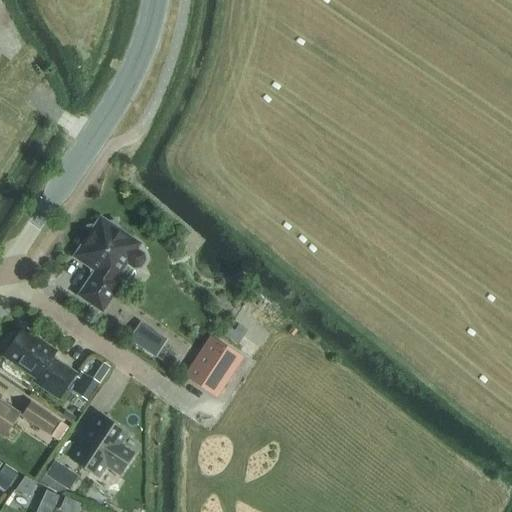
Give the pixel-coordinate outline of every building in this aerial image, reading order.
[(121,283),(115,278),(125,264),(134,270),(141,269),(146,260),(145,253),(136,247),(137,245),(118,231),(116,221),(106,223),(101,220),(97,225),(87,227),(89,237),(76,257),(92,267),(91,270),(92,274),(94,276),(81,295),(103,310),(121,283)] [(155,357),(164,343),(167,339),(140,321),(129,339),(155,357)] [(34,382),(59,399),(75,375),(51,359),(56,351),(22,329),(17,337),(12,337),(7,345),(8,349),(3,357),(36,379),(34,382)] [(187,376),(216,395),(239,358),(211,340),(187,376)] [(161,361),(177,373),(176,373),(184,378),(187,373),(181,368),(186,361),(170,349),(161,361)] [(96,358),(88,372),(101,381),(110,366),(96,358)] [(88,376),(77,393),(86,399),(97,383),(92,380),(88,376)] [(0,400),(0,435),(3,437),(19,413),(0,400)] [(49,434),(58,421),(31,403),(22,417),(49,434)] [(61,416),(73,423),(80,412),(68,404),(61,416)] [(70,459),(99,477),(106,466),(120,475),(134,453),(120,445),(127,434),(99,415),(70,459)] [(69,427),(61,422),(51,436),(58,442),(69,427)] [(69,490),(78,475),(55,460),(46,475),(69,490)] [(0,462),(0,478),(2,480),(0,482),(0,485),(7,490),(18,473),(0,462)] [(46,490),(36,511),(52,511),(60,496),(46,490)] [(75,511),(79,505),(67,499),(61,511),(75,511)]
